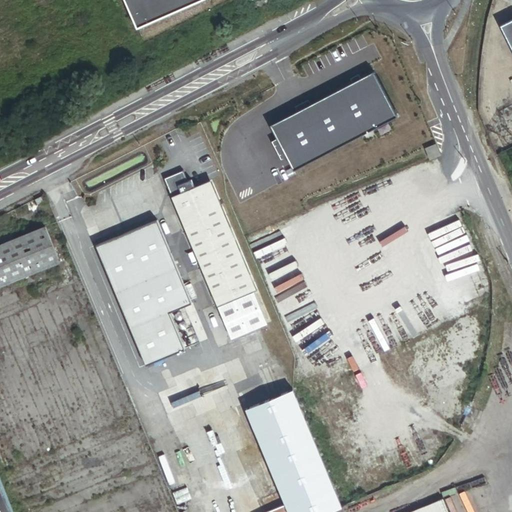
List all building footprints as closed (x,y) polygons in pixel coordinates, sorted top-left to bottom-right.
[(129,0),(141,27),(203,0),(129,0)] [(511,19),(500,25),(511,48),(511,19)] [(401,116),(377,72),(273,125),(297,170),(401,116)] [(211,186),(176,201),(221,309),(257,294),(211,186)] [(48,202),(46,197),(38,201),(40,206),(48,202)] [(157,223),(99,248),(149,363),(186,347),(170,311),(191,301),(157,223)] [(49,228),(0,248),(0,287),(63,262),(49,228)] [(257,294),(221,309),(235,340),(270,325),(257,294)] [(263,502),(266,511),(335,511),(345,508),(297,390),(249,410),(284,493),(263,502)] [(15,511),(0,472),(0,511),(15,511)] [(451,511),(447,501),(420,511),(451,511)]
